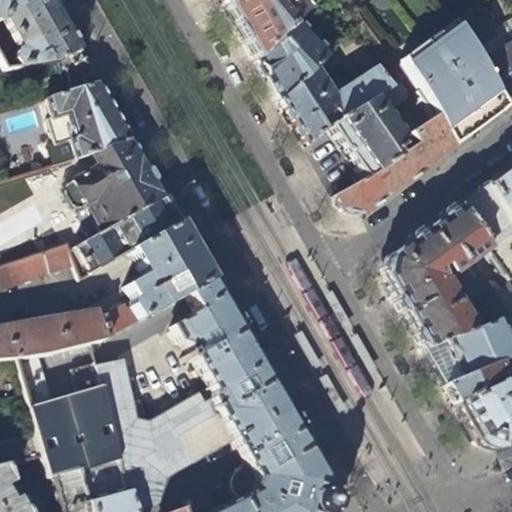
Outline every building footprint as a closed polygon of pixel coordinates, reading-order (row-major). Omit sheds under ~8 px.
[(37,69),(49,67),(71,54),(66,45),(50,16),(47,11),(40,0),(0,0),(0,30),(14,54),(8,57),(7,66),(0,69),(2,74),(30,70),(28,64),(35,62),(37,69)] [(213,0),(220,10),(234,0),(213,0)] [(234,0),(220,10),(236,40),(249,63),(292,24),(317,0),(234,0)] [(369,0),(328,0),(339,17),(369,0)] [(350,31),(358,24),(349,12),(339,17),(350,31)] [(511,23),(494,35),(498,42),(470,60),(504,111),(511,105),(511,23)] [(311,44),(292,24),(249,63),(259,80),(273,105),(305,74),(324,56),(320,53),(322,50),(315,43),(311,44)] [(475,132),(504,111),(456,41),(401,80),(448,151),(475,132)] [(49,67),(58,99),(92,89),(71,54),(49,67)] [(389,61),(372,72),(384,91),(393,85),(398,82),(401,80),(389,61)] [(326,115),(332,125),(384,91),(372,72),(370,69),(329,95),(321,90),(317,93),(305,74),(273,105),(280,118),(297,148),(317,135),(310,125),(326,115)] [(398,86),(393,85),(384,91),(332,125),(322,131),(339,162),(353,186),(414,149),(407,138),(399,142),(382,118),(405,103),(406,98),(398,86)] [(67,164),(82,159),(124,146),(92,89),(58,99),(39,104),(44,122),(39,123),(40,126),(46,149),(62,145),(67,164)] [(353,186),(327,201),(334,212),(345,215),(355,217),(396,189),(448,151),(429,122),(407,138),(414,149),(353,186)] [(79,208),(96,237),(156,202),(124,146),(82,159),(92,172),(60,188),(58,196),(66,211),(74,212),(79,208)] [(511,166),(499,176),(480,190),(507,233),(511,229),(511,166)] [(511,241),(507,233),(480,190),(421,233),(379,264),(376,284),(393,312),(419,356),(439,348),(466,336),(461,328),(431,274),(436,270),(444,279),(479,257),(503,286),(511,282),(511,241)] [(74,282),(123,255),(172,229),(156,202),(96,237),(64,255),(74,282)] [(98,345),(177,300),(203,285),(172,229),(123,255),(136,278),(118,290),(125,302),(124,312),(122,313),(119,309),(100,320),(93,321),(92,313),(0,329),(0,366),(7,366),(98,345)] [(0,288),(51,273),(55,289),(74,282),(64,255),(60,247),(0,266),(0,288)] [(233,504),(230,505),(216,511),(213,511),(208,501),(194,508),(195,511),(329,511),(330,510),(329,506),(327,501),(325,499),(320,496),(320,493),(322,491),(308,467),(278,415),(252,369),(220,313),(203,285),(177,300),(188,318),(162,333),(169,348),(177,348),(202,392),(140,428),(130,424),(120,364),(90,369),(93,390),(109,475),(122,511),(151,511),(151,510),(157,482),(225,444),(242,474),(238,473),(232,474),(225,480),(223,485),(222,488),(223,494),(224,496),(227,501),(233,504)] [(325,294),(344,328),(352,324),(333,290),(325,294)] [(474,303),(489,326),(506,318),(488,294),(474,303)] [(472,323),(461,328),(466,336),(476,331),(472,323)] [(511,340),(498,346),(489,326),(476,331),(466,336),(439,348),(447,365),(455,384),(511,360),(511,340)] [(294,334),(313,369),(321,364),(302,330),(294,334)] [(350,338),(369,372),(377,368),(358,334),(350,338)] [(511,360),(455,384),(439,391),(451,410),(466,405),(507,384),(507,382),(511,379),(511,360)] [(320,379),(338,413),(346,408),(327,374),(320,379)] [(511,445),(511,379),(507,382),(507,384),(466,405),(451,410),(471,445),(490,454),(511,445)] [(122,511),(109,475),(93,390),(23,412),(25,416),(40,481),(46,478),(68,469),(79,511),(122,511)] [(46,478),(53,511),(79,511),(68,469),(46,478)] [(0,475),(0,511),(17,511),(4,486),(0,475)]
